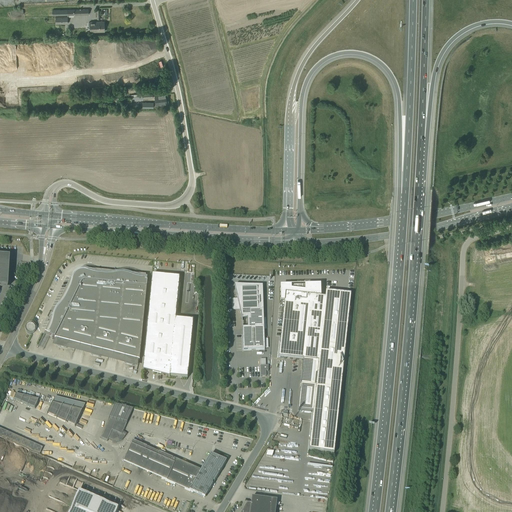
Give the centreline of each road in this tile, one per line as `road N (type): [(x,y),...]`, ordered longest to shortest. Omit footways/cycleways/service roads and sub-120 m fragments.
road 1 (motorway): [(388,511),(420,138)]
road 2 (unclassified): [(218,511),(264,435),(260,417),(6,346)]
road 3 (motorway): [(298,210),(303,88),(319,63),(347,52),(380,63),(394,83),(405,194)]
road 4 (unclassified): [(65,183),(108,202),(164,206),(188,194),(180,100),(152,0)]
road 5 (motorway): [(405,194),(375,511)]
road 6 (unclassified): [(441,511),(463,249),(476,236),(511,228)]
road 7 (unknown): [(35,357),(71,267),(151,265),(139,384)]
road 8 (track): [(336,511),(373,251)]
road 9 (motorway): [(358,0),(297,74),(287,230)]
road 10 (primary): [(51,226),(298,243)]
road 11 (primary): [(287,230),(51,215)]
road 12 (primary): [(298,243),(388,236),(511,209)]
road 13 (motorway): [(413,0),(405,194)]
road 14 (primary): [(511,196),(323,229)]
road 15 (unknown): [(273,395),(280,277),(344,278)]
road 16 (motorway): [(420,138),(447,45),(479,23),(511,23)]
road 17 (unknown): [(151,265),(184,271),(192,288),(186,397)]
road 18 (motorway): [(420,138),(425,0)]
